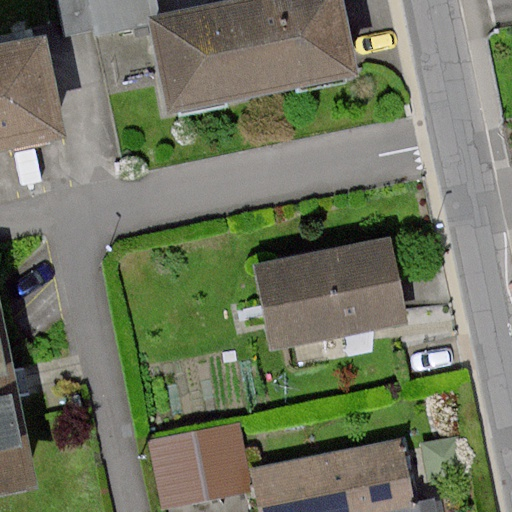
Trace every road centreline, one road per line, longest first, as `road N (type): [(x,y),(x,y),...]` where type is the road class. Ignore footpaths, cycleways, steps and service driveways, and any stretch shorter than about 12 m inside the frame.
road 1 (residential): [(457,136),(121,207),(89,221),(78,257),(133,511)]
road 2 (residential): [(457,136),(511,375)]
road 3 (residential): [(428,0),(457,136)]
